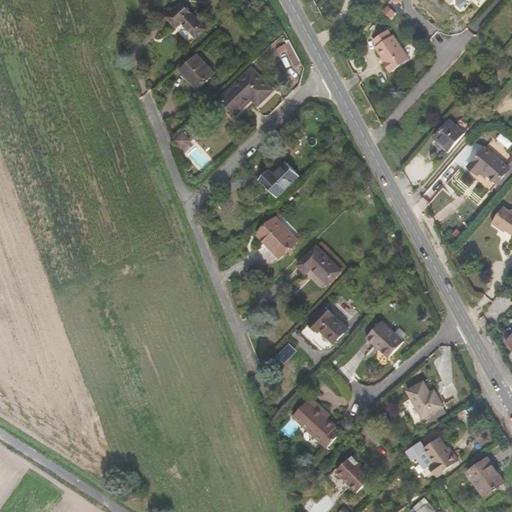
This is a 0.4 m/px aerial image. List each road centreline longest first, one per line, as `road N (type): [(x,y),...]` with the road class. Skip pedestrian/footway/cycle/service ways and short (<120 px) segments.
road 1 (secondary): [(327,70),(463,320)]
road 2 (residential): [(182,203),(327,70)]
road 3 (residential): [(251,371),(182,203)]
road 4 (residential): [(350,411),(463,320)]
road 5 (unclassified): [(0,433),(120,511)]
